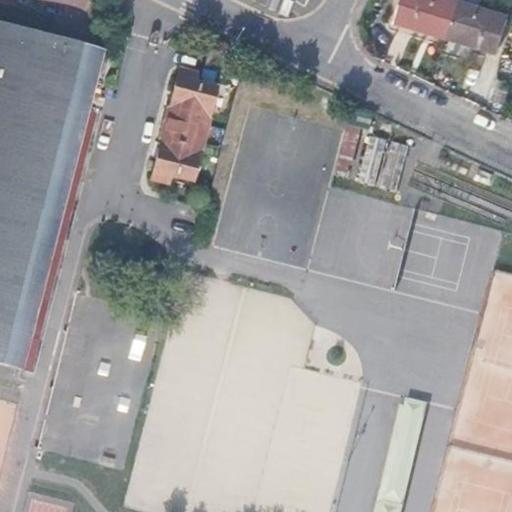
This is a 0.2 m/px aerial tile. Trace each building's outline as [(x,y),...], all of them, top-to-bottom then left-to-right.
[(401,0),(396,21),(445,36),(455,0),(401,0)] [(459,0),(455,0),(445,36),(497,51),(507,14),(459,0)] [(0,369),(23,375),(105,56),(0,29),(0,369)] [(202,137),(214,89),(193,83),(192,79),(191,77),(190,75),(188,74),(186,72),(182,72),(178,75),(176,78),(175,82),(153,168),(153,172),(153,175),(153,177),(156,180),(157,181),(159,181),(165,180),(167,179),(169,176),(192,182),(202,137)] [(347,123),(335,169),(351,174),(364,128),(347,123)] [(380,184),(400,185),(402,144),(380,143),(380,137),(369,137),(368,154),(364,154),(364,172),(381,172),(380,184)] [(401,511),(426,407),(408,403),(405,410),(400,408),(376,511),(401,511)]
